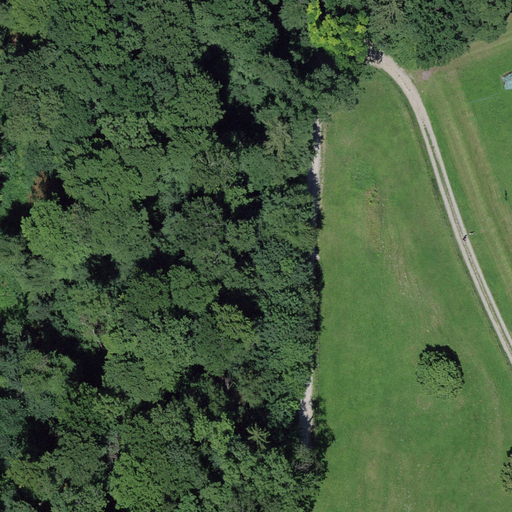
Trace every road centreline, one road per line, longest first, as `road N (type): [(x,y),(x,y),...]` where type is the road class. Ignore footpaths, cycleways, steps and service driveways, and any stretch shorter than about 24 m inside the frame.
road 1 (track): [(298,511),(323,76),(297,0)]
road 2 (track): [(8,0),(66,511)]
road 3 (track): [(389,63),(424,118),(467,249),(511,349)]
road 4 (track): [(323,76),(345,58),(389,63),(308,0)]
